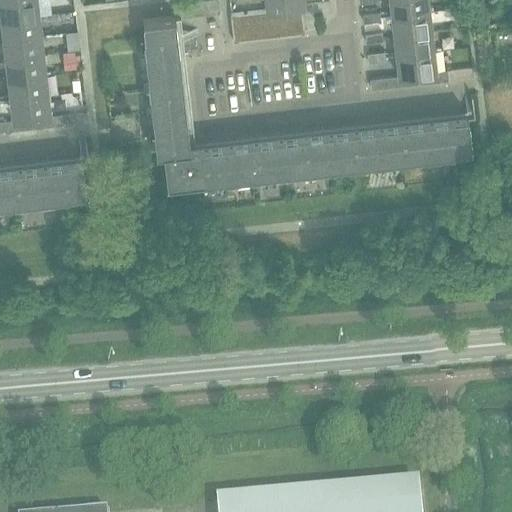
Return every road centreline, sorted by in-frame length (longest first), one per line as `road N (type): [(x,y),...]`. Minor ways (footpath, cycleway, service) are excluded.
road 1 (secondary): [(0,386),(511,343)]
road 2 (residential): [(354,107),(206,122),(199,53),(344,39)]
